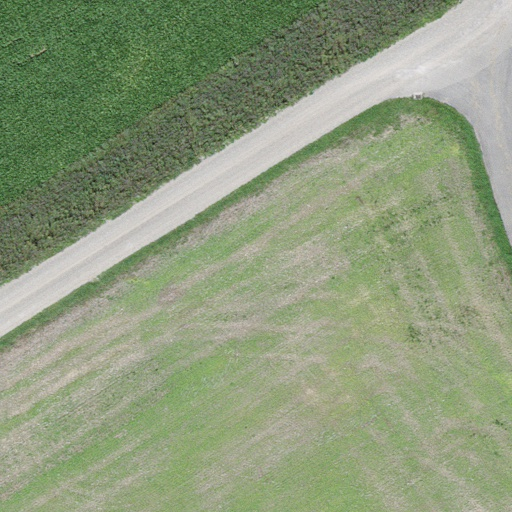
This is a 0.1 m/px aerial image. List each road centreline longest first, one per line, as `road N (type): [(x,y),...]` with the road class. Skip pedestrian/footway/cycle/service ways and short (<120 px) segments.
road 1 (track): [(484,29),(0,331)]
road 2 (unclassified): [(511,123),(484,29),(502,0)]
